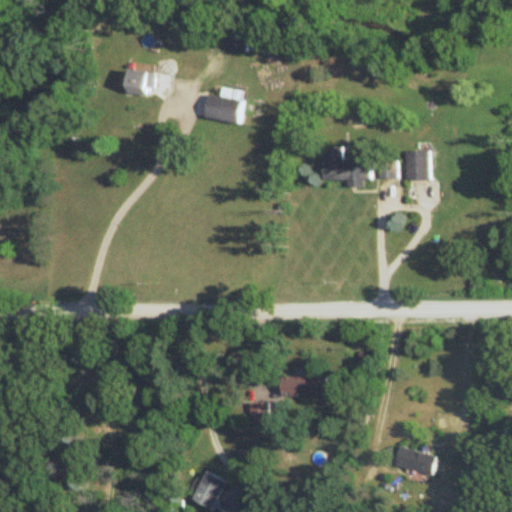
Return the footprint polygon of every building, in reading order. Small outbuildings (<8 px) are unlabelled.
[(247,53),(252,32),(235,28),(230,49),(247,53)] [(128,95),(155,99),(158,74),(131,71),(128,95)] [(209,96),(206,120),(241,125),(245,93),(223,90),(222,98),(209,96)] [(371,182),(371,161),(343,161),(343,147),(324,147),(324,182),(371,182)] [(407,181),(429,181),(429,152),(407,152),(407,181)] [(283,377),(283,397),(330,397),(330,377),(283,377)] [(435,474),(439,455),(401,448),(398,468),(435,474)] [(226,481),(206,472),(193,502),(213,511),(226,481)]
